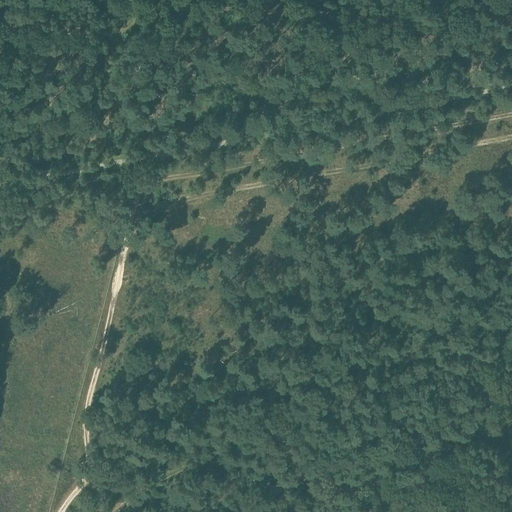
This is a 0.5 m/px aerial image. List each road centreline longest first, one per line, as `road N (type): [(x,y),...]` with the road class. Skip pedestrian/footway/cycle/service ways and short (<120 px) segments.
road 1 (track): [(56,511),(87,460),(88,403),(140,210),(162,197),(511,134)]
road 2 (track): [(0,161),(67,150),(102,133),(107,54),(119,29),(152,11),(434,20),(511,9)]
